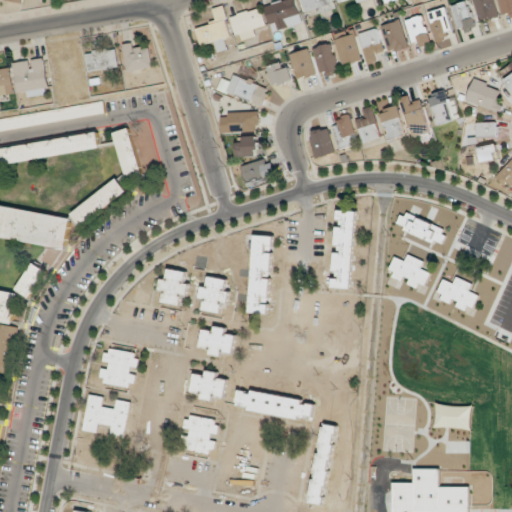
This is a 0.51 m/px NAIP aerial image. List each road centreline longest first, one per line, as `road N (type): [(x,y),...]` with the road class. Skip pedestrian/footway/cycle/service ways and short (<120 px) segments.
road 1 (tertiary): [(511,218),(438,188),(372,179),(229,215),(151,249),(106,293),(82,334),(44,511)]
road 2 (residential): [(304,193),(291,135),(302,110),(511,41)]
road 3 (tertiary): [(229,215),(164,0)]
road 4 (residential): [(52,476),(231,511)]
road 5 (tertiary): [(0,33),(164,0)]
